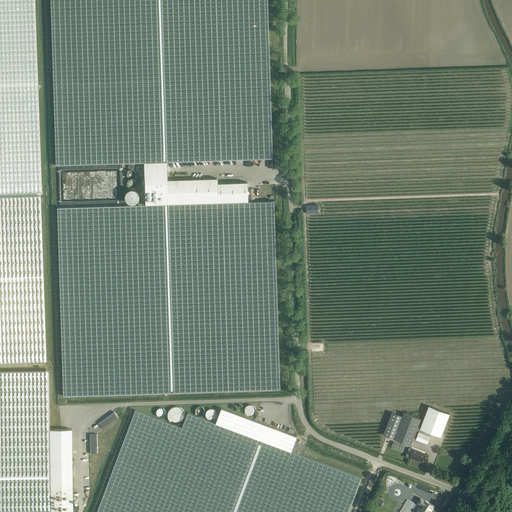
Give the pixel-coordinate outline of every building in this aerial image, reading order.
[(0,0),(0,192),(41,191),(34,0),(0,0)] [(248,201),(247,182),(217,183),(217,178),(167,179),(166,161),(272,158),(266,0),(50,0),(56,165),(144,162),(145,205),(57,208),(63,395),(279,389),(273,201),(248,201)] [(133,189),(131,189),(130,189),(129,189),(128,190),(127,191),(126,192),(125,193),(125,194),(124,195),(124,196),(124,197),(125,199),(125,200),(126,201),(127,202),(128,202),(129,203),(130,203),(131,203),(133,203),(134,203),(135,202),(136,202),(137,201),(138,200),(138,199),(139,197),(139,196),(139,195),(138,194),(138,193),(137,192),(136,191),(135,190),(134,189),(133,189)] [(0,361),(46,360),(40,196),(0,196),(0,361)] [(318,205),(311,205),(306,205),(306,213),(319,213),(318,205)] [(312,352),(317,351),(324,351),(323,343),(311,344),(312,352)] [(0,511),(72,511),(71,429),(49,429),(48,408),(48,371),(0,371),(0,511)] [(383,435),(411,445),(413,438),(427,444),(431,432),(434,433),(441,436),(449,414),(429,406),(421,428),(418,427),(421,419),(404,412),(402,416),(392,412),(383,435)] [(348,511),(361,477),(292,451),(297,436),(221,408),(215,423),(188,412),(182,427),(135,410),(96,511),(348,511)] [(413,449),(409,458),(415,460),(416,459),(423,461),(425,454),(413,449)] [(379,498),(376,504),(381,507),(384,501),(379,498)] [(421,498),(418,503),(421,505),(420,507),(421,508),(418,511),(430,511),(434,506),(425,501),(421,498)]
